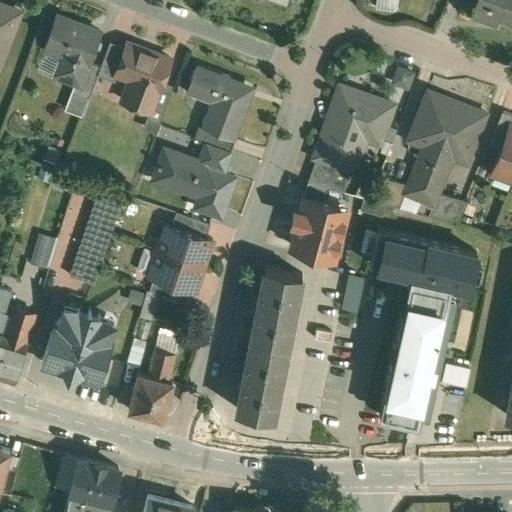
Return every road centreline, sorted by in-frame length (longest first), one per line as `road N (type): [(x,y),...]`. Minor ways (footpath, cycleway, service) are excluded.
road 1 (residential): [(308,72),(179,451)]
road 2 (residential): [(308,72),(125,0)]
road 3 (residential): [(371,476),(179,451)]
road 4 (residential): [(330,14),(511,79)]
road 5 (residential): [(179,451),(0,398)]
road 6 (unknown): [(371,476),(381,295)]
road 7 (residential): [(511,472),(371,476)]
